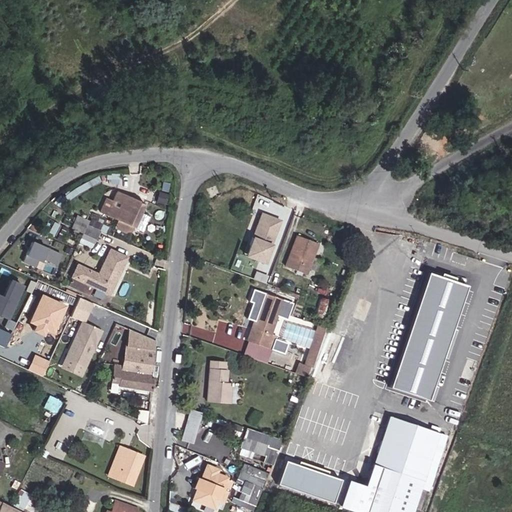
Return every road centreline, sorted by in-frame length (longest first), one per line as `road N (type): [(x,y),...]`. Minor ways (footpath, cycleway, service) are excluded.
road 1 (residential): [(188,159),(157,511)]
road 2 (unclassified): [(362,215),(499,0)]
road 3 (residential): [(0,249),(72,174),(188,159)]
road 4 (residential): [(188,159),(244,167),(362,215)]
road 5 (residential): [(362,215),(511,132)]
